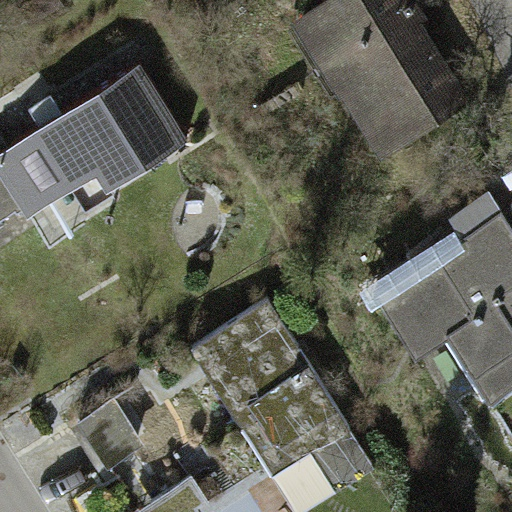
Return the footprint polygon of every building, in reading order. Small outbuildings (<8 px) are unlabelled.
[(418,0),(338,0),(302,22),(351,103),(359,98),(397,161),(484,109),(418,0)] [(11,139),(0,146),(0,227),(29,210),(47,238),(202,140),(155,66),(19,152),(11,139)] [(511,223),(509,219),(387,296),(426,359),(461,337),(504,404),(511,398),(511,223)] [(279,298),(200,347),(282,479),(322,454),(347,494),(386,470),(279,298)] [(125,396),(86,420),(124,483),(164,460),(125,396)] [(211,511),(195,485),(150,511),(211,511)] [(402,511),(396,502),(380,511),(402,511)]
